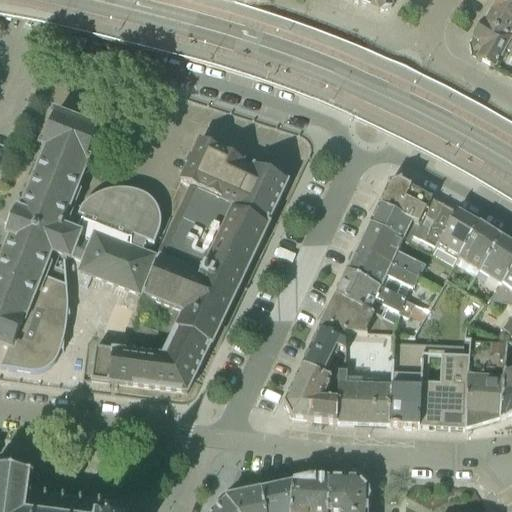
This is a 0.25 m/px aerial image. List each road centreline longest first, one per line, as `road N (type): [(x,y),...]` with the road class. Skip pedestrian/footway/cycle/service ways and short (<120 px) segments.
road 1 (tertiary): [(511,165),(302,63),(83,0)]
road 2 (residential): [(354,161),(340,132),(318,115),(48,35),(0,124)]
road 3 (residential): [(221,441),(354,161)]
road 4 (residential): [(0,409),(221,441)]
road 5 (residential): [(511,218),(406,158),(354,161)]
road 6 (residential): [(221,441),(381,458)]
